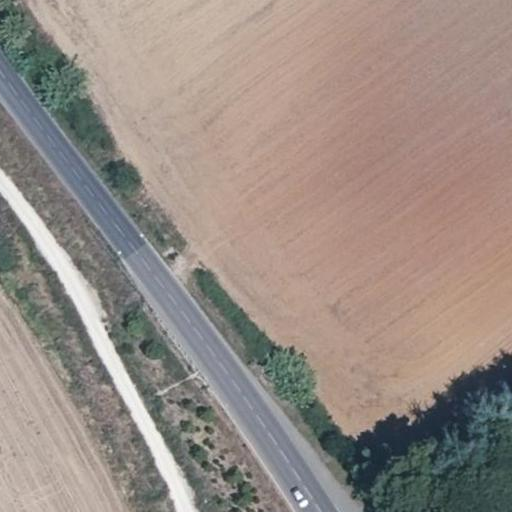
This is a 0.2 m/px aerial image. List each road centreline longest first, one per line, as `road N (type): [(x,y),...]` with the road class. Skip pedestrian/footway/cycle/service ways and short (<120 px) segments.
road 1 (tertiary): [(320,511),(0,75)]
road 2 (track): [(187,511),(63,260),(0,180)]
